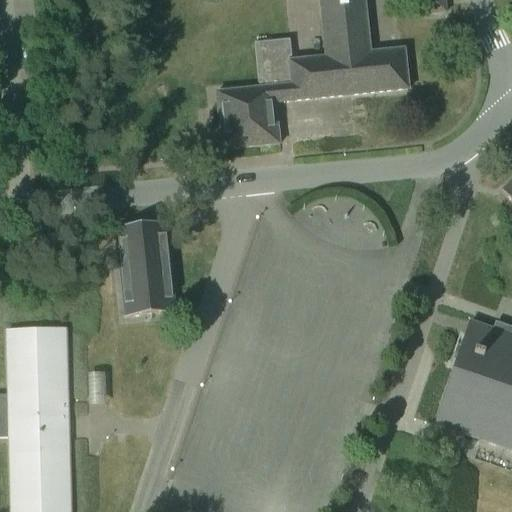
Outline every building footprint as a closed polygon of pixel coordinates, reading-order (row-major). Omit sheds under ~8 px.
[(221,153),(237,151),(279,147),(275,106),(408,92),(404,52),(369,56),(366,26),(363,0),(318,0),(325,60),(290,64),(289,60),(291,60),(289,42),(254,46),(258,87),(260,87),(260,91),(215,95),(221,153)] [(425,0),(427,17),(445,15),(443,0),(425,0)] [(511,183),(501,194),(511,205),(511,183)] [(165,226),(151,227),(114,231),(124,320),(174,315),(165,226)] [(511,336),(494,330),(495,327),(494,327),(492,333),(470,326),(471,325),(469,324),(434,427),(435,427),(437,428),(511,453),(511,336)] [(68,511),(66,438),(63,438),(62,423),(66,423),(64,334),(65,334),(65,333),(5,334),(5,335),(7,335),(8,398),(0,397),(0,440),(9,440),(11,511),(68,511)]
